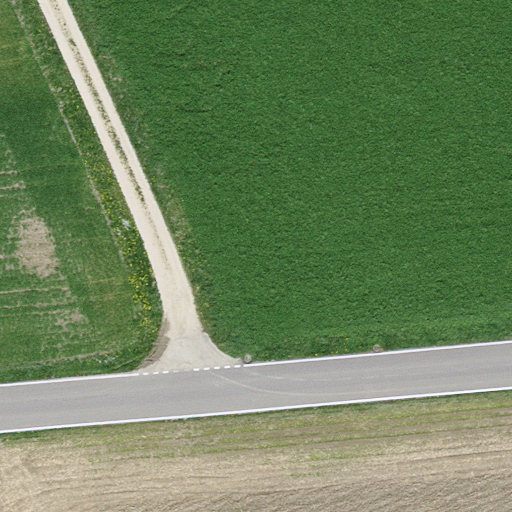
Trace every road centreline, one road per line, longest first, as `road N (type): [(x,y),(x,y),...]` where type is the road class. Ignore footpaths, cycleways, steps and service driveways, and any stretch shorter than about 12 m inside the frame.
road 1 (tertiary): [(0,408),(511,361)]
road 2 (track): [(206,392),(29,0)]
